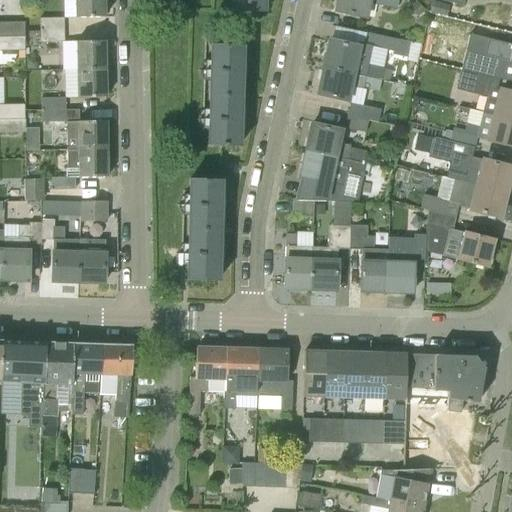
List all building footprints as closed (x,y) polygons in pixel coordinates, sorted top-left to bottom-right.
[(103,0),(72,0),(73,18),(104,17),(103,0)] [(263,12),(263,0),(229,0),(229,11),(263,12)] [(396,9),(398,0),(336,0),(334,10),(367,17),(370,3),(396,9)] [(448,4),(432,0),(431,0),(428,12),(445,16),(448,4)] [(424,9),(416,1),(409,8),(417,16),(424,9)] [(38,30),(63,29),(63,18),(37,18),(38,30)] [(23,22),(0,22),(0,36),(23,36),(23,32),(23,22)] [(63,29),(38,30),(38,43),(63,42),(63,29)] [(410,42),(377,35),(365,33),(362,43),(362,44),(386,49),(392,51),(392,55),(406,58),(410,42)] [(0,50),(24,50),(23,36),(0,36),(0,50)] [(511,45),(487,39),(479,74),(499,79),(503,60),(511,62),(511,45)] [(74,69),(105,68),(105,41),(74,41),(74,69)] [(355,74),(381,80),(383,69),(384,67),(382,67),(386,49),(362,44),(362,43),(357,42),(356,47),(327,41),(322,68),(355,74)] [(238,147),(239,130),(242,46),(208,45),(204,145),(238,147)] [(37,70),(37,63),(33,59),(25,59),(25,70),(37,70)] [(105,68),(74,69),(75,98),(106,97),(105,68)] [(352,86),(355,74),(322,68),(316,93),(349,100),(352,86)] [(381,80),(389,81),(391,71),(383,69),(381,80)] [(499,79),(479,74),(460,69),(455,89),(485,97),(481,113),(511,119),(511,93),(497,89),(499,79)] [(378,92),(381,80),(355,74),(352,86),(378,92)] [(40,110),(64,110),(64,98),(39,98),(40,110)] [(346,116),(368,121),(371,107),(349,102),(346,116)] [(0,118),(24,118),(24,104),(0,104),(0,118)] [(106,121),(77,122),(77,109),(64,110),(40,110),(40,122),(66,122),(67,149),(76,149),(106,149),(106,121)] [(511,146),(511,119),(481,113),(477,127),(465,124),(464,131),(451,127),(448,141),(474,148),(476,138),(511,146)] [(365,133),(368,121),(346,116),(343,128),(365,133)] [(24,118),(0,118),(0,132),(24,132),(24,118)] [(304,151),(363,163),(365,153),(365,151),(349,148),(349,146),(340,144),(343,131),(310,124),(304,151)] [(413,150),(429,155),(433,139),(417,135),(413,150)] [(474,148),(448,141),(433,137),(433,139),(429,155),(428,158),(449,163),(445,177),(453,179),(464,182),(474,185),(504,193),(511,167),(471,157),(474,148)] [(106,149),(76,149),(76,178),(107,177),(106,149)] [(361,172),(363,163),(304,151),(298,179),(299,179),(299,177),(306,179),(302,202),(313,202),(337,202),(344,172),(360,176),(361,172)] [(49,190),(74,189),(73,177),(49,178),(49,190)] [(23,201),(43,200),(43,179),(23,180),(23,189),(23,201)] [(217,281),(218,265),(220,180),(188,179),(185,280),(217,281)] [(474,185),(464,182),(453,179),(448,201),(423,194),(419,209),(426,211),(455,218),(458,206),(468,208),(467,210),(498,217),(504,193),(474,185)] [(106,223),(107,201),(81,200),(80,222),(106,223)] [(41,216),(57,216),(57,202),(41,201),(41,216)] [(313,202),(302,202),(293,201),(288,217),(313,217),(313,202)] [(323,205),(315,205),(315,215),(323,215),(323,205)] [(452,229),(455,218),(426,211),(426,224),(449,230),(442,256),(454,259),(486,267),(493,240),(462,232),(452,229)] [(76,282),(78,251),(78,239),(63,238),(63,227),(53,227),(53,220),(41,219),(41,223),(40,240),(52,240),(50,282),(76,282)] [(40,240),(41,223),(27,222),(27,226),(17,226),(16,237),(3,236),(1,236),(1,239),(0,272),(0,279),(27,281),(28,245),(40,245),(40,240)] [(449,230),(426,224),(425,235),(424,251),(430,253),(442,256),(449,230)] [(348,249),(349,226),(327,225),(326,247),(310,247),(309,289),(334,290),(336,249),(348,249)] [(385,292),(386,249),(372,249),(372,237),(366,237),(366,226),(349,226),(348,249),(360,250),(359,291),(385,292)] [(309,289),(310,247),(295,246),(296,234),(284,234),(283,289),(309,289)] [(386,249),(385,292),(411,293),(413,260),(424,260),(424,251),(425,235),(412,234),(412,238),(402,238),(402,250),(386,249)] [(78,251),(76,282),(103,283),(104,251),(78,251)] [(425,295),(437,295),(437,284),(425,284),(425,295)] [(28,416),(28,429),(41,430),(44,343),(1,342),(0,373),(0,381),(12,382),(21,383),(20,416),(28,416)] [(70,385),(72,345),(72,344),(44,343),(41,430),(40,435),(55,435),(55,411),(70,412),(70,405),(70,385)] [(102,375),(101,346),(72,345),(70,385),(70,405),(82,405),(83,393),(98,393),(98,396),(101,396),(102,375)] [(102,375),(101,396),(115,396),(114,417),(125,418),(127,418),(129,388),(131,347),(101,346),(102,375)] [(224,392),(225,349),(195,348),(194,378),(189,378),(189,391),(187,415),(198,415),(199,391),(224,392)] [(257,381),(257,350),(225,349),(224,392),(223,409),(234,409),(234,393),(256,393),(256,381),(257,381)] [(256,381),(256,393),(280,394),(280,411),(291,411),(292,382),(286,381),(287,351),(257,350),(257,381),(256,381)] [(324,353),(324,352),(304,351),(302,397),(322,398),(324,353)] [(343,398),(344,354),(324,353),(322,398),(322,399),(343,399),(343,398)] [(365,354),(365,353),(344,353),(344,354),(343,398),(363,399),(365,354)] [(384,399),(385,355),(365,354),(363,399),(363,400),(384,401),(384,399)] [(404,400),(406,354),(385,354),(385,355),(384,399),(404,400)] [(453,413),(459,414),(461,402),(477,404),(483,369),(472,357),(406,354),(404,400),(404,422),(403,445),(402,468),(452,468),(454,456),(448,455),(453,413)] [(320,443),(320,419),(308,419),(308,430),(308,443),(320,443)] [(332,443),(332,420),(320,419),(320,443),(332,443)] [(343,444),(344,420),(332,420),(332,443),(343,444)] [(355,444),(356,420),(344,420),(343,444),(355,444)] [(367,444),(368,421),(356,420),(355,444),(367,444)] [(379,445),(380,421),(368,421),(367,444),(379,445)] [(391,445),(391,421),(380,421),(379,445),(391,445)] [(403,445),(404,422),(391,421),(391,445),(403,445)] [(237,446),(222,446),(222,463),(237,463),(237,446)] [(265,464),(270,464),(270,449),(256,449),(256,464),(265,464)] [(254,487),(254,463),(241,463),(241,469),(242,484),(242,487),(254,487)] [(265,488),(265,464),(256,464),(254,463),(254,487),(265,488)] [(276,488),(277,464),(270,464),(265,464),(265,488),(276,488)] [(287,489),(289,465),(277,464),(276,488),(287,489)] [(298,489),(301,465),(289,465),(287,489),(298,489)] [(301,465),(299,480),(310,482),(312,467),(301,465)] [(81,493),(82,469),(69,469),(67,492),(81,493)] [(228,485),(242,484),(241,469),(227,470),(228,485)] [(375,498),(389,501),(422,507),(426,484),(429,469),(380,470),(375,498)] [(65,511),(66,505),(66,502),(59,502),(59,496),(56,496),(56,486),(41,485),(39,511),(65,511)] [(318,510),(321,496),(297,492),(294,506),(318,510)] [(421,511),(422,507),(389,501),(375,498),(362,496),(360,505),(387,510),(386,511),(421,511)]
